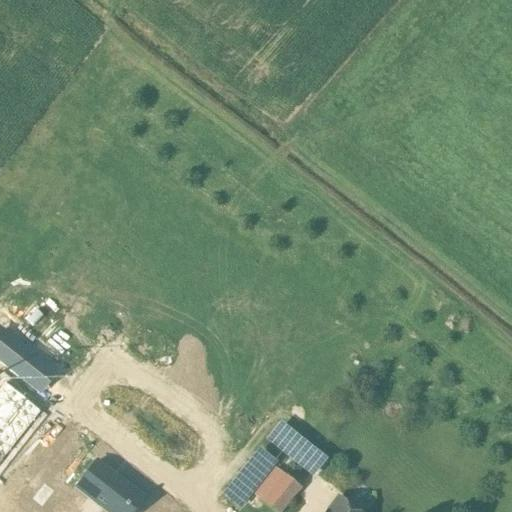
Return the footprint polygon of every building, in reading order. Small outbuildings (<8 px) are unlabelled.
[(199,287),(170,323),(234,373),(262,337),(199,287)] [(0,325),(0,362),(37,392),(56,369),(0,325)] [(245,359),(270,378),(285,359),(260,340),(245,359)] [(0,470),(45,415),(8,386),(0,396),(0,470)] [(271,464),(249,491),(275,511),(281,511),(301,487),(271,464)] [(99,469),(79,495),(101,511),(129,511),(139,500),(99,469)] [(42,507),(54,492),(44,485),(32,500),(42,507)] [(328,510),(326,511),(358,511),(340,497),(329,510),(328,510)]
